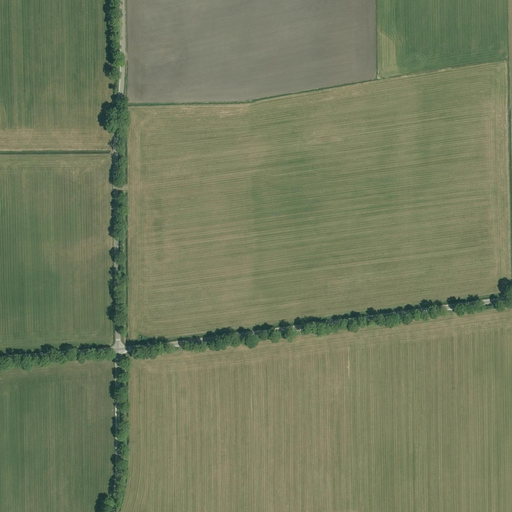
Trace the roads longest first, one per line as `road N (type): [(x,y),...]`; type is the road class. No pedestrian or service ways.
road 1 (unclassified): [(118,350),(511,300)]
road 2 (unclassified): [(118,350),(121,0)]
road 3 (unclassified): [(112,511),(118,350)]
